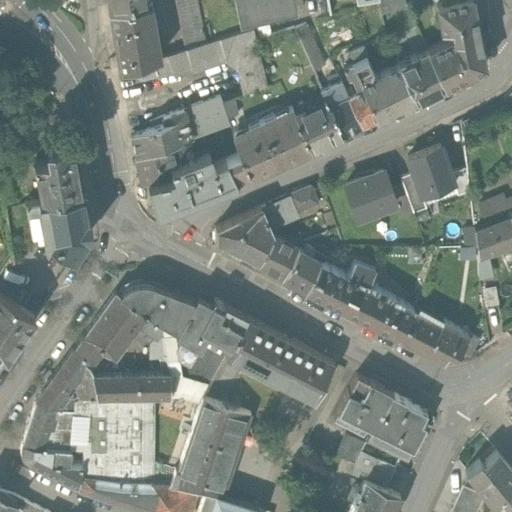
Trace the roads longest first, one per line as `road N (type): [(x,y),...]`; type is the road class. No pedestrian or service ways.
road 1 (residential): [(150,241),(478,89),(511,57)]
road 2 (tertiary): [(150,241),(464,398)]
road 3 (tertiary): [(7,0),(82,61),(107,101),(129,228)]
road 4 (residential): [(0,410),(129,228)]
road 5 (residential): [(415,511),(464,398)]
